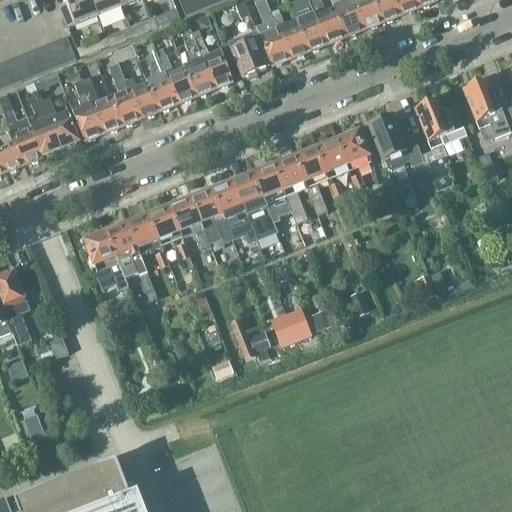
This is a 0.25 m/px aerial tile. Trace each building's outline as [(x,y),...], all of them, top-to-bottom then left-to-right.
[(75,28),(99,19),(91,0),(63,0),(68,11),(61,14),(68,33),(70,33),(69,32),(75,29),(75,28)] [(91,0),(99,19),(121,9),(117,0),(91,0)] [(117,0),(121,9),(144,0),(117,0)] [(178,0),(186,19),(197,14),(191,0),(178,0)] [(203,0),(191,0),(197,14),(208,10),(203,0)] [(203,0),(208,10),(218,6),(215,0),(203,0)] [(299,0),(304,12),(307,20),(296,25),(307,55),(312,53),(315,54),(320,52),(321,50),(326,48),(313,17),(310,10),(306,0),(299,0)] [(332,10),(344,40),(349,38),(352,40),(357,38),(358,35),(363,33),(350,0),(330,0),(334,9),(332,10)] [(381,26),(370,0),(350,0),(363,33),(371,30),(374,31),(378,29),(380,26),(381,26)] [(400,18),(393,0),(370,0),(381,26),(386,24),(389,25),(393,23),(394,21),(400,18)] [(419,11),(414,0),(393,0),(400,18),(408,15),(411,16),(415,14),(416,12),(419,11)] [(414,0),(419,11),(423,9),(426,10),(430,8),(432,6),(439,3),(437,0),(414,0)] [(289,62),(271,15),(266,3),(256,7),(264,27),(256,31),(258,35),(264,51),(272,69),(275,68),(278,69),(283,67),(284,65),(289,62)] [(245,5),(236,8),(242,22),(251,18),(245,5)] [(332,10),(325,13),(313,17),(326,48),(334,44),(337,46),(342,44),(343,41),(344,40),(332,10)] [(271,15),(289,62),(297,59),(300,60),(304,59),(305,56),(307,55),(296,25),(285,29),(278,12),(271,15)] [(153,22),(157,30),(171,25),(168,16),(153,22)] [(130,31),(133,39),(148,33),(145,25),(130,31)] [(107,40),(110,48),(125,43),(121,34),(107,40)] [(258,35),(229,46),(243,81),(268,70),(261,52),(264,51),(258,35)] [(195,42),(215,92),(222,89),(224,90),(228,89),(229,86),(233,85),(222,55),(210,60),(202,39),(195,42)] [(56,44),(65,67),(76,62),(67,40),(56,44)] [(195,42),(184,46),(192,67),(184,70),(195,100),(200,98),(202,99),(206,98),(207,95),(215,92),(195,42)] [(83,49),(87,58),(101,52),(98,43),(83,49)] [(54,71),(65,67),(56,44),(45,48),(54,71)] [(44,75),(54,71),(45,48),(35,53),(44,75)] [(114,56),(119,67),(137,59),(133,49),(114,56)] [(35,53),(24,57),(33,79),(44,75),(35,53)] [(23,83),(33,79),(24,57),(14,61),(23,83)] [(159,62),(157,57),(147,60),(155,82),(147,85),(158,115),(163,113),(166,114),(170,112),(171,110),(177,107),(159,62)] [(159,62),(177,107),(185,104),(187,105),(192,104),(193,101),(195,100),(184,70),(173,75),(167,59),(159,62)] [(14,61),(4,65),(12,87),(23,83),(14,61)] [(0,86),(2,91),(12,87),(4,65),(0,66),(0,86)] [(118,68),(109,72),(118,96),(109,100),(121,129),(126,127),(129,129),(133,127),(135,124),(140,122),(125,84),(118,68)] [(76,70),(70,72),(76,87),(82,84),(76,70)] [(90,81),(82,84),(103,137),(111,134),(113,135),(118,133),(119,130),(121,129),(109,100),(99,104),(90,81)] [(125,84),(140,122),(148,119),(150,120),(155,119),(156,116),(158,115),(147,85),(136,89),(133,81),(125,84)] [(472,92),(466,94),(486,144),(495,140),(496,142),(511,135),(511,107),(500,112),(493,95),(492,95),(488,84),(486,84),(485,83),(482,82),(475,85),(474,87),(475,89),(472,90),(472,92)] [(45,83),(35,87),(38,95),(39,95),(40,96),(49,92),(48,90),(45,83)] [(97,139),(103,137),(82,84),(76,87),(75,87),(77,92),(77,91),(82,102),(79,103),(82,111),(73,114),(85,144),(89,142),(91,144),(96,142),(97,139)] [(38,95),(29,99),(40,127),(32,130),(31,131),(42,161),(48,159),(50,160),(54,158),(56,155),(61,153),(42,105),(43,104),(40,96),(39,95),(38,95)] [(18,125),(7,98),(0,101),(0,106),(24,168),(32,165),(35,166),(39,165),(40,162),(42,161),(31,131),(32,130),(28,121),(18,125)] [(42,105),(61,153),(69,150),(72,151),(76,150),(77,147),(81,145),(69,115),(58,120),(51,101),(43,104),(42,105)] [(423,112),(417,114),(434,154),(423,159),(425,166),(428,173),(437,195),(438,195),(453,189),(445,168),(450,166),(447,159),(443,149),(439,140),(452,135),(455,144),(468,139),(464,130),(455,109),(443,114),(439,103),(437,104),(436,102),(434,101),(426,104),(425,107),(426,108),(422,109),(423,112)] [(0,128),(1,131),(0,131),(0,160),(6,175),(10,173),(13,175),(17,173),(18,170),(24,168),(0,106),(0,128)] [(394,119),(369,129),(384,164),(385,164),(389,173),(392,174),(404,169),(406,166),(410,165),(412,171),(417,169),(424,166),(425,166),(423,159),(422,159),(413,138),(403,143),(394,119)] [(346,142),(338,145),(350,174),(371,165),(359,136),(358,136),(355,135),(347,138),(346,142)] [(325,150),(317,153),(328,182),(350,174),(338,145),(334,144),(326,146),(325,150)] [(296,161),(295,162),(307,191),(318,219),(329,215),(317,187),(328,182),(317,153),(313,152),(305,155),(303,159),(296,161)] [(275,170),(274,170),(286,200),(290,210),(292,215),(297,227),(308,223),(297,195),(307,191),(295,162),(291,161),(284,164),(282,167),(275,170)] [(493,167),(482,172),(488,186),(499,182),(493,167)] [(261,175),(254,178),(273,227),(280,224),(279,220),(292,215),(290,210),(286,200),(274,170),(271,169),(263,172),(261,175)] [(234,186),(257,244),(277,236),(273,227),(254,178),(247,181),(246,181),(235,186),(234,186)] [(360,178),(352,181),(357,193),(365,190),(360,178)] [(214,194),(213,194),(233,243),(245,238),(249,247),(257,244),(234,186),(228,188),(224,187),(216,191),(214,194)] [(339,186),(331,189),(336,202),(344,198),(339,186)] [(193,203),(192,203),(203,232),(209,248),(223,243),(224,246),(233,243),(213,194),(207,197),(202,196),(195,199),(193,203)] [(210,249),(203,232),(192,203),(186,206),(181,205),(174,208),(171,211),(183,241),(195,236),(203,255),(211,251),(210,249)] [(161,249),(183,241),(171,211),(164,214),(160,213),(153,216),(151,219),(150,220),(161,249)] [(130,228),(128,229),(140,258),(161,249),(150,220),(143,222),(139,222),(132,224),(130,228)] [(108,237),(107,237),(119,266),(125,281),(138,276),(139,280),(148,277),(140,258),(128,229),(121,231),(117,230),(110,233),(108,237)] [(511,247),(506,232),(498,235),(510,266),(511,265),(511,247)] [(97,239),(85,243),(92,261),(89,262),(92,267),(96,270),(98,275),(96,279),(100,287),(114,282),(116,288),(119,295),(129,291),(125,281),(119,266),(107,237),(101,240),(97,239)] [(186,248),(178,251),(182,263),(191,260),(186,248)] [(164,256),(156,260),(161,272),(169,268),(164,256)] [(0,302),(3,309),(9,325),(13,335),(18,349),(31,344),(21,318),(30,314),(15,277),(16,276),(14,273),(11,275),(10,273),(0,276),(0,302)] [(33,275),(22,280),(26,291),(38,287),(33,275)] [(439,275),(431,279),(436,289),(444,286),(439,275)] [(428,279),(417,283),(425,303),(436,298),(428,279)] [(361,295),(351,299),(359,319),(369,315),(361,295)] [(206,300),(198,303),(203,315),(210,312),(206,300)] [(0,340),(13,335),(9,325),(3,309),(0,302),(0,340)] [(330,313),(312,320),(317,333),(335,326),(330,313)] [(240,322),(231,325),(245,362),(254,358),(240,322)] [(306,324),(291,330),(297,345),(312,339),(306,324)] [(291,330),(276,336),(282,351),(297,345),(291,330)] [(210,335),(205,337),(209,346),(220,342),(216,332),(210,335)] [(264,335),(250,341),(256,355),(259,364),(269,360),(265,351),(270,349),(264,335)] [(228,365),(213,371),(218,382),(233,376),(228,365)] [(184,371),(176,374),(181,386),(189,383),(184,371)] [(156,391),(132,400),(136,411),(160,402),(156,391)] [(345,511),(308,403),(254,421),(285,511),(345,511)] [(43,427),(25,434),(31,449),(49,442),(43,427)] [(117,464),(65,484),(15,504),(17,509),(9,511),(7,507),(0,509),(0,511),(144,511),(139,497),(131,500),(117,464)] [(247,511),(241,493),(225,498),(230,511),(247,511)]
